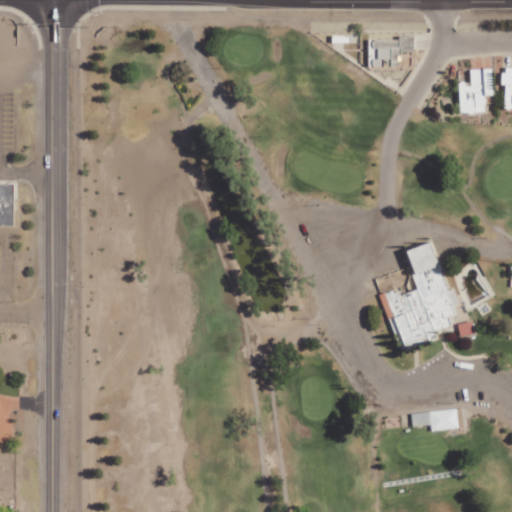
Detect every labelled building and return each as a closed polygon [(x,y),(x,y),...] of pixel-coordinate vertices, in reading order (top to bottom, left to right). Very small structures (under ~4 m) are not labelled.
[(370,38),(371,66),(400,65),(399,52),(416,51),(415,37),(370,38)] [(460,80),(461,113),(488,111),(487,95),(496,94),(494,67),(471,68),(471,80),(460,80)] [(0,224),(16,225),(16,185),(0,184),(0,224)] [(407,249),(418,289),(401,294),(399,289),(382,294),(394,335),(400,333),(405,350),(440,339),(438,330),(454,325),(451,316),(459,314),(452,291),(450,292),(435,241),(407,249)] [(459,323),(461,335),(476,333),(474,321),(459,323)]
